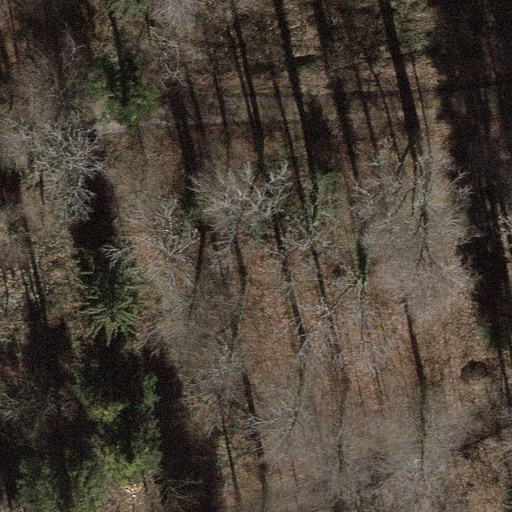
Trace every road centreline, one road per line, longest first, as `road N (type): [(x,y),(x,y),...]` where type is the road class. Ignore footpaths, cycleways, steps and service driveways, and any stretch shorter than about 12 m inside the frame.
road 1 (track): [(511,90),(446,102),(159,114),(0,132)]
road 2 (track): [(259,511),(410,457),(511,406)]
